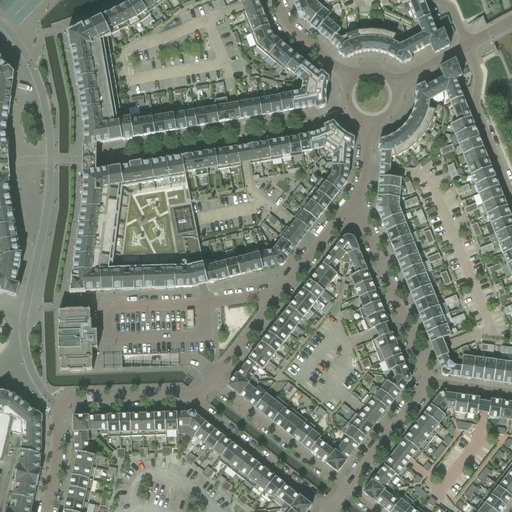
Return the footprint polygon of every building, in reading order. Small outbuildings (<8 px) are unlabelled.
[(43,0),(0,0),(0,10),(17,27),(43,0)] [(138,0),(133,0),(128,4),(140,23),(150,16),(148,13),(138,0)] [(151,0),(138,0),(148,13),(157,7),(151,0)] [(257,0),(236,0),(238,3),(241,2),(243,7),(245,12),(242,13),(246,23),(264,16),(258,1),(257,0)] [(298,17),(316,3),(314,0),(302,0),(294,4),(297,13),(297,14),(297,15),(297,16),(298,17)] [(429,17),(422,0),(412,0),(409,2),(412,9),(409,11),(414,23),(417,22),(429,17)] [(309,25),(322,9),(316,3),(298,17),(299,18),(300,18),(301,19),(302,19),(309,25)] [(129,29),(140,23),(128,4),(120,8),(129,26),(128,27),(129,29)] [(332,7),(334,13),(341,11),(338,4),(332,7)] [(120,31),(128,27),(129,29),(128,27),(129,26),(120,8),(110,13),(120,31)] [(326,19),(327,19),(330,15),(322,9),(309,25),(316,31),(326,19)] [(110,13),(101,17),(108,32),(109,31),(111,35),(120,31),(110,13)] [(246,23),(250,33),(268,26),(264,16),(246,23)] [(75,79),(76,79),(76,80),(75,80),(76,87),(77,87),(80,99),(78,99),(79,107),(81,106),(82,114),(81,114),(82,122),(84,122),(84,126),(84,145),(82,145),(82,147),(83,147),(83,148),(83,147),(96,145),(96,146),(96,144),(123,140),(123,141),(132,140),(131,138),(133,138),(130,122),(131,122),(130,118),(121,119),(107,38),(111,36),(111,35),(109,31),(108,32),(101,17),(83,27),(82,25),(67,33),(70,50),(71,50),(75,73),(74,73),(75,79)] [(436,34),(430,17),(429,17),(417,22),(422,34),(418,36),(425,48),(429,46),(429,45),(430,45),(428,39),(436,34)] [(340,30),(327,19),(326,19),(316,31),(330,42),(335,35),(336,35),(340,30)] [(268,26),(250,33),(256,47),(272,36),(268,26)] [(362,53),(357,28),(351,30),(352,34),(345,35),(346,36),(354,55),(362,53)] [(370,52),(370,31),(364,31),(364,28),(357,28),(362,53),(370,52)] [(379,53),(383,28),(377,28),(376,31),(370,31),(370,52),(379,53)] [(392,42),(392,43),(395,35),(389,34),(390,30),(383,28),(379,53),(387,55),(392,42)] [(438,33),(436,34),(428,39),(430,45),(431,49),(432,50),(433,54),(433,55),(434,55),(435,55),(435,54),(438,52),(439,53),(440,52),(443,50),(445,50),(444,49),(448,47),(448,48),(449,47),(449,46),(447,42),(447,41),(445,37),(445,36),(443,32),(443,30),(443,31),(443,30),(441,31),(442,31),(438,33)] [(346,36),(340,39),(336,35),(335,35),(330,42),(339,50),(337,52),(337,53),(338,53),(344,59),(345,59),(346,59),(354,55),(346,36)] [(267,57),(280,42),(272,36),(256,47),(267,57)] [(425,48),(418,36),(403,44),(409,56),(410,56),(425,48)] [(280,42),(267,57),(275,64),(288,49),(280,42)] [(410,56),(409,56),(403,44),(399,46),(392,43),(392,42),(387,55),(394,59),(401,64),(402,65),(402,64),(402,65),(403,64),(411,60),(410,60),(411,60),(411,59),(410,56)] [(286,68),(296,56),(288,49),(275,64),(284,71),(286,69),(286,68)] [(305,63),(296,56),(286,68),(286,69),(294,75),(305,63)] [(0,179),(9,178),(9,177),(10,177),(9,171),(10,171),(9,169),(9,164),(9,159),(9,157),(8,157),(8,156),(8,151),(8,149),(8,148),(6,149),(5,134),(8,116),(9,116),(11,100),(10,99),(12,83),(13,81),(14,75),(14,73),(13,74),(9,69),(8,68),(0,60),(0,59),(1,59),(0,57),(0,179)] [(459,70),(457,67),(457,66),(457,65),(455,62),(455,61),(455,60),(453,61),(454,61),(450,63),(449,63),(449,64),(445,65),(444,66),(440,68),(439,68),(439,69),(439,70),(440,70),(441,74),(441,75),(442,75),(443,78),(444,78),(446,84),(455,80),(456,79),(460,77),(461,77),(461,76),(461,75),(459,71),(459,70)] [(305,63),(294,75),(302,82),(300,92),(300,93),(291,94),(294,110),(315,107),(316,110),(317,110),(318,110),(325,107),(325,106),(326,106),(326,105),(325,96),(326,88),(329,80),(329,79),(328,78),(322,73),(321,72),(319,74),(305,63)] [(462,98),(455,80),(446,84),(444,78),(443,78),(442,79),(437,81),(443,93),(445,92),(450,103),(462,98)] [(437,81),(426,87),(432,99),(443,93),(437,81)] [(426,87),(425,84),(425,85),(424,84),(423,84),(416,88),(415,88),(415,89),(415,98),(414,106),(427,109),(428,101),(432,99),(426,87)] [(272,114),(282,112),(280,96),(280,93),(268,95),(272,114)] [(282,112),(294,110),(291,94),(280,96),(282,112)] [(262,116),(272,114),(268,95),(258,97),(262,116)] [(250,118),(262,116),(258,97),(247,99),(250,118)] [(219,123),(231,121),(236,120),(239,120),(250,118),(247,99),(236,101),(237,104),(236,104),(236,103),(233,104),(229,105),(228,105),(227,105),(226,98),(214,100),(215,104),(219,123)] [(470,118),(462,98),(450,103),(453,110),(450,112),(454,124),(458,122),(458,123),(470,118)] [(208,125),(219,123),(215,104),(205,106),(208,125)] [(197,127),(208,125),(205,106),(193,108),(197,127)] [(435,111),(427,109),(414,106),(411,115),(434,124),(436,118),(433,117),(435,111)] [(187,129),(197,127),(193,108),(183,110),(187,129)] [(165,133),(176,131),(173,112),(173,111),(173,109),(161,111),(165,133)] [(176,131),(187,129),(183,110),(173,111),(173,112),(176,131)] [(155,134),(165,133),(161,111),(151,112),(155,134)] [(143,136),(155,134),(151,112),(140,114),(143,136)] [(133,138),(143,136),(140,114),(129,116),(130,118),(131,122),(130,122),(133,138)] [(434,124),(411,115),(407,122),(425,134),(428,129),(431,130),(434,124)] [(474,128),(470,118),(458,123),(458,122),(454,124),(450,125),(454,136),(474,128)] [(350,150),(352,150),(353,150),(353,149),(354,149),(354,140),(354,139),(353,139),(353,138),(346,135),(339,129),(334,123),(333,122),(332,123),(332,122),(324,126),(323,126),(323,127),(324,130),(314,134),(309,135),(312,151),(319,150),(323,148),(333,156),(332,167),(348,168),(350,150)] [(425,134),(407,122),(402,128),(419,146),(424,141),(421,139),(425,134)] [(419,146),(402,128),(395,134),(407,151),(412,148),(414,150),(419,146)] [(478,138),(474,128),(454,136),(459,146),(478,138)] [(407,151),(395,134),(388,138),(396,157),(395,157),(396,158),(401,155),(403,158),(409,154),(407,151)] [(312,151),(309,135),(299,137),(301,153),(302,153),(312,151)] [(302,156),(302,153),(301,153),(299,137),(288,139),(291,158),(302,156)] [(378,142),(378,151),(378,152),(380,152),(381,152),(380,165),(380,166),(379,176),(378,187),(399,189),(400,179),(388,178),(388,177),(389,167),(389,166),(390,159),(395,157),(396,157),(388,138),(380,140),(380,141),(379,141),(379,142),(378,142)] [(482,148),(478,138),(459,146),(463,156),(482,148)] [(281,159),(291,158),(288,139),(278,140),(281,159)] [(271,161),(281,159),(278,140),(268,142),(271,161)] [(261,163),(271,161),(268,142),(257,144),(261,163)] [(241,147),(225,150),(229,169),(240,166),(240,163),(241,163),(244,163),(249,162),(250,165),(261,163),(257,144),(241,147)] [(191,288),(207,284),(203,268),(204,268),(185,173),(184,173),(182,157),(141,164),(141,162),(129,164),(129,166),(96,172),(96,166),(96,165),(96,164),(96,158),(96,153),(96,152),(97,151),(96,151),(96,146),(96,145),(83,147),(83,148),(82,152),(82,153),(82,154),(82,155),(82,160),(82,166),(82,167),(82,168),(82,173),(82,174),(82,175),(82,176),(84,176),(83,193),(82,193),(81,200),(82,200),(80,217),(79,217),(78,224),(79,224),(79,231),(77,232),(76,239),(77,241),(76,249),(75,249),(74,256),(75,256),(74,256),(73,263),(74,263),(73,278),(72,278),(71,278),(69,293),(69,294),(70,294),(85,293),(85,292),(122,290),(122,292),(134,291),(134,290),(154,289),(154,291),(165,290),(165,289),(191,288)] [(451,145),(446,147),(448,154),(454,151),(451,145)] [(448,154),(446,147),(440,150),(442,156),(448,154)] [(486,158),(482,148),(463,156),(467,166),(486,158)] [(225,150),(215,151),(218,167),(216,167),(217,171),(229,169),(225,150)] [(215,151),(204,153),(207,175),(208,175),(207,169),(216,167),(218,167),(215,151)] [(204,153),(192,155),(196,177),(207,175),(204,153)] [(192,155),(182,157),(184,173),(185,173),(194,171),(195,177),(196,177),(192,155)] [(490,168),(486,158),(467,166),(471,176),(490,168)] [(446,167),(449,173),(455,170),(453,164),(446,167)] [(347,182),(348,168),(332,167),(331,175),(347,182)] [(494,178),(490,168),(471,176),(475,186),(494,178)] [(457,176),(455,170),(449,173),(451,179),(457,176)] [(339,192),(347,182),(331,175),(326,182),(339,192)] [(0,294),(4,292),(4,293),(5,294),(16,297),(20,286),(15,285),(18,270),(19,270),(21,262),(19,262),(21,254),(19,254),(17,239),(15,225),(14,225),(11,210),(12,210),(10,198),(9,195),(8,180),(10,179),(10,177),(9,177),(9,178),(0,179),(0,294)] [(498,187),(494,178),(475,186),(478,195),(498,187)] [(331,202),(339,192),(326,182),(321,179),(314,188),(331,202)] [(468,185),(462,187),(464,194),(470,191),(468,185)] [(399,198),(399,189),(378,187),(378,196),(399,198)] [(464,194),(462,187),(456,190),(458,196),(464,194)] [(502,197),(498,187),(478,195),(482,205),(502,197)] [(324,211),(331,202),(314,188),(306,198),(324,211)] [(398,206),(399,198),(378,196),(377,206),(376,206),(376,207),(375,208),(375,209),(375,210),(398,206)] [(506,207),(502,197),(482,205),(486,215),(506,207)] [(316,221),(324,211),(306,198),(299,207),(301,209),(301,208),(304,210),(304,211),(316,221)] [(416,198),(410,200),(412,206),(418,204),(416,198)] [(412,206),(410,200),(404,202),(406,209),(412,206)] [(475,204),(469,206),(472,213),(478,210),(475,204)] [(381,222),(401,214),(398,206),(375,210),(376,211),(376,212),(377,213),(378,213),(381,222)] [(472,213),(469,206),(463,209),(466,215),(472,213)] [(305,235),(308,231),(316,221),(304,211),(304,210),(301,208),(301,209),(299,207),(298,208),(300,210),(293,219),(296,221),(292,225),(289,229),(286,227),(280,237),(282,239),(282,238),(295,248),(305,235)] [(510,217),(506,207),(486,215),(490,225),(510,217)] [(415,213),(417,219),(423,216),(421,211),(415,213)] [(385,232),(405,224),(401,214),(381,222),(385,232)] [(426,222),(423,216),(417,219),(420,225),(426,222)] [(511,227),(511,222),(510,217),(490,225),(494,235),(511,227)] [(479,229),(476,223),(470,226),(473,232),(479,229)] [(390,243),(409,235),(405,224),(385,232),(390,243)] [(511,239),(511,227),(494,235),(498,245),(511,239)] [(481,235),(479,229),(473,232),(475,238),(481,235)] [(423,233),(425,239),(431,237),(429,231),(423,233)] [(393,252),(413,244),(409,235),(390,243),(393,252)] [(281,239),(273,250),(283,266),(285,263),(285,261),(295,248),(282,238),(282,239),(280,237),(279,238),(281,239)] [(342,239),(336,247),(346,255),(358,250),(355,241),(354,240),(353,238),(351,237),(350,237),(348,237),(346,237),(345,237),(343,238),(342,239)] [(434,242),(431,237),(425,239),(428,245),(434,242)] [(511,250),(511,239),(498,245),(502,255),(511,250)] [(398,262),(417,254),(413,244),(393,252),(398,262)] [(491,244),(485,246),(488,253),(494,250),(491,244)] [(488,253),(485,246),(480,249),(482,255),(488,253)] [(336,247),(323,264),(332,271),(340,261),(342,263),(345,264),(346,255),(336,247)] [(252,272),(263,269),(257,248),(246,251),(252,272)] [(279,266),(283,266),(273,250),(259,254),(258,248),(257,248),(263,269),(278,266),(279,266)] [(366,270),(358,250),(346,255),(345,264),(347,264),(351,263),(356,274),(366,270)] [(511,262),(511,250),(502,255),(506,265),(511,262)] [(241,275),(252,272),(246,251),(245,251),(246,257),(237,259),(235,254),(241,275)] [(229,278),(241,275),(235,254),(223,257),(229,278)] [(402,272),(421,264),(417,254),(398,262),(402,272)] [(438,254),(432,256),(435,262),(441,260),(438,254)] [(435,262),(432,256),(426,258),(429,264),(435,262)] [(218,281),(229,278),(223,257),(222,257),(224,263),(214,265),(218,281)] [(337,275),(332,271),(323,264),(316,272),(330,283),(337,275)] [(406,282),(425,274),(421,264),(402,272),(406,282)] [(499,264),(494,266),(496,273),(502,270),(499,264)] [(207,284),(209,283),(218,281),(214,265),(204,268),(203,268),(207,284)] [(496,273),(494,266),(488,269),(490,275),(496,273)] [(370,280),(366,270),(356,274),(350,276),(354,287),(370,280)] [(330,283),(316,272),(309,281),(323,292),(330,283)] [(440,274),(442,280),(448,278),(446,272),(440,274)] [(410,293),(430,285),(425,274),(406,282),(410,293)] [(451,284),(448,278),(442,280),(444,286),(451,284)] [(375,290),(370,280),(354,287),(358,297),(375,290)] [(323,292),(309,281),(302,290),(316,301),(323,292)] [(495,286),(497,292),(503,289),(501,283),(495,286)] [(414,303),(434,295),(430,285),(410,293),(414,303)] [(505,295),(503,289),(497,292),(499,298),(505,295)] [(316,301),(302,290),(296,299),(310,310),(316,301)] [(379,301),(375,290),(358,297),(362,307),(379,301)] [(438,306),(434,295),(414,303),(419,314),(438,306)] [(455,296),(449,298),(452,304),(458,302),(455,296)] [(452,304),(449,298),(444,301),(445,304),(446,307),(452,304)] [(310,310),(296,299),(289,307),(303,318),(310,310)] [(379,301),(362,307),(358,309),(362,319),(383,311),(379,301)] [(449,314),(446,307),(445,304),(438,306),(419,314),(423,324),(442,316),(449,314)] [(303,318),(289,307),(282,316),(296,327),(303,318)] [(92,371),(92,369),(92,368),(91,361),(92,361),(93,361),(92,358),(92,354),(92,350),(93,350),(93,349),(95,349),(95,350),(97,350),(97,347),(97,333),(97,331),(94,331),(91,331),(91,323),(91,320),(90,321),(90,312),(90,310),(88,310),(88,311),(83,311),(83,310),(81,310),(67,311),(67,310),(65,311),(60,312),(60,311),(58,311),(58,314),(59,322),(58,322),(58,324),(58,332),(57,332),(57,335),(58,335),(58,348),(58,349),(58,351),(59,351),(59,359),(59,362),(60,362),(60,370),(60,372),(62,372),(67,371),(67,372),(70,372),(83,372),(85,372),(85,371),(90,371),(92,371)] [(388,334),(386,330),(384,324),(386,324),(387,321),(383,311),(362,319),(367,331),(375,328),(377,334),(379,338),(371,341),(376,352),(396,344),(392,335),(390,334),(388,334)] [(463,315),(457,317),(460,323),(465,321),(463,315)] [(296,327),(282,316),(275,325),(289,336),(296,327)] [(426,333),(446,325),(442,316),(423,324),(426,333)] [(460,323),(457,317),(451,319),(454,326),(460,323)] [(289,336),(275,325),(268,334),(282,344),(289,336)] [(446,325),(426,333),(431,345),(436,357),(439,364),(441,370),(441,374),(443,376),(444,377),(448,376),(449,376),(460,377),(461,367),(454,367),(449,362),(446,355),(448,355),(447,353),(442,340),(442,339),(450,336),(446,326),(446,325)] [(282,344),(268,334),(262,342),(275,353),(282,344)] [(275,353),(262,342),(255,351),(269,362),(275,353)] [(400,355),(396,344),(376,352),(380,363),(384,361),(400,355)] [(269,362),(255,351),(248,360),(259,369),(262,371),(269,362)] [(405,365),(400,355),(384,361),(388,371),(392,370),(405,365)] [(472,379),(475,358),(462,357),(461,367),(460,377),(472,379)] [(482,381),(485,360),(475,358),(472,379),(482,381)] [(248,360),(237,375),(248,384),(257,383),(257,380),(253,376),(259,369),(248,360)] [(493,382),(496,361),(485,360),(482,381),(493,382)] [(503,383),(506,363),(496,361),(493,382),(503,383)] [(511,384),(511,363),(506,363),(503,383),(511,384)] [(409,375),(405,365),(392,370),(395,377),(390,384),(401,392),(408,383),(410,381),(411,378),(409,375)] [(239,396),(248,385),(248,384),(237,375),(236,375),(227,387),(239,396)] [(362,381),(368,386),(371,383),(365,378),(362,381)] [(394,400),(401,392),(390,384),(387,381),(380,390),(394,400)] [(239,396),(255,408),(263,397),(254,390),(258,385),(257,383),(248,384),(248,385),(239,396)] [(288,384),(283,390),(286,392),(291,386),(288,384)] [(294,388),(291,386),(286,392),(289,395),(294,388)] [(387,409),(394,400),(380,390),(377,387),(370,395),(387,409)] [(357,401),(359,398),(353,393),(350,396),(357,401)] [(455,408),(456,395),(443,393),(442,393),(439,394),(431,405),(441,414),(442,413),(446,407),(454,408),(455,408)] [(263,415),(274,401),(265,394),(263,397),(255,408),(254,408),(263,415)] [(376,423),(379,419),(387,409),(370,395),(362,405),(366,408),(362,413),(359,417),(355,414),(348,424),(351,427),(365,438),(376,423)] [(466,414),(468,397),(456,395),(455,408),(454,408),(454,413),(466,414)] [(298,402),(302,405),(307,398),(303,396),(298,402)] [(272,422),(286,405),(276,397),(274,401),(263,415),(272,422)] [(499,419),(501,401),(492,400),(490,402),(490,403),(484,403),(480,402),(479,402),(479,400),(478,398),(468,397),(466,414),(477,416),(477,412),(482,413),(487,414),(488,414),(488,417),(499,419)] [(310,401),(307,398),(302,405),(305,407),(310,401)] [(0,511),(33,511),(40,483),(41,484),(44,469),(42,468),(44,452),(44,436),(44,420),(28,416),(30,408),(0,400),(0,511)] [(509,420),(511,403),(501,401),(499,419),(509,420)] [(282,430),(296,412),(286,405),(272,422),(282,430)] [(341,408),(347,413),(350,410),(343,405),(341,408)] [(441,414),(431,405),(430,406),(428,409),(424,414),(438,425),(438,424),(445,416),(442,413),(441,414)] [(314,414),(317,417),(322,411),(319,408),(314,414)] [(326,413),(322,411),(317,417),(321,419),(326,413)] [(188,413),(177,413),(177,427),(188,427),(196,433),(197,433),(205,423),(196,416),(194,413),(191,412),(188,413)] [(292,437),(305,420),(296,412),(282,430),(292,437)] [(177,427),(177,413),(165,414),(165,432),(165,431),(178,431),(177,427)] [(155,436),(154,414),(142,415),(143,437),(155,436)] [(165,432),(165,414),(154,414),(155,436),(166,436),(165,431),(165,432)] [(438,425),(424,414),(417,422),(435,436),(442,427),(438,424),(438,425)] [(131,437),(130,415),(119,416),(120,438),(131,437)] [(143,437),(142,415),(130,415),(131,437),(143,437)] [(333,418),(340,423),(342,419),(336,415),(333,418)] [(120,438),(119,416),(107,416),(107,417),(107,430),(107,438),(120,438)] [(88,417),(73,417),(73,433),(74,433),(74,432),(88,432),(88,417)] [(97,431),(107,430),(107,417),(88,417),(88,432),(74,432),(74,433),(75,452),(77,453),(77,452),(88,455),(88,440),(93,440),(97,436),(97,431)] [(301,445),(312,431),(315,427),(305,420),(292,437),(301,445)] [(435,436),(417,422),(411,431),(428,444),(435,436)] [(203,444),(214,430),(205,423),(197,433),(196,433),(194,436),(203,444)] [(462,431),(463,424),(455,423),(458,430),(462,431)] [(358,446),(365,438),(351,427),(344,435),(347,437),(358,446)] [(212,451),(223,437),(214,430),(203,444),(212,451)] [(310,451),(318,440),(321,438),(312,431),(301,445),(310,451)] [(428,444),(411,431),(404,439),(421,453),(428,444)] [(220,457),(231,443),(223,437),(212,451),(220,457)] [(346,460),(358,446),(347,437),(340,446),(336,442),(333,443),(335,451),(346,460)] [(443,442),(448,446),(452,441),(447,437),(443,442)] [(415,462),(421,453),(404,439),(392,454),(383,466),(384,466),(395,474),(395,475),(401,479),(408,470),(404,468),(405,467),(407,465),(411,459),(415,462)] [(326,463),(335,451),(333,443),(331,443),(327,447),(318,440),(310,451),(326,463)] [(226,467),(240,450),(231,443),(220,457),(217,460),(226,467)] [(440,446),(436,451),(441,455),(445,449),(440,446)] [(249,457),(240,450),(226,467),(236,475),(249,457)] [(347,461),(346,460),(335,451),(326,463),(325,464),(337,473),(347,461)] [(437,460),(441,455),(436,451),(432,456),(437,460)] [(99,457),(88,455),(77,452),(77,453),(74,464),(96,469),(99,457)] [(498,452),(494,457),(499,461),(503,455),(498,452)] [(188,463),(193,457),(190,454),(185,461),(188,463)] [(197,459),(193,457),(188,463),(192,466),(197,459)] [(244,481),(258,464),(249,457),(236,475),(244,481)] [(495,466),(499,461),(494,457),(490,462),(495,466)] [(431,467),(427,463),(422,469),(427,472),(431,467)] [(93,481),(96,469),(74,464),(72,476),(93,481)] [(253,488),(266,471),(258,464),(244,481),(253,488)] [(388,483),(395,475),(395,474),(384,466),(372,481),(383,490),(383,489),(384,490),(393,489),(393,487),(388,483)] [(205,476),(210,470),(207,468),(202,474),(205,476)] [(511,470),(508,468),(501,476),(511,484),(511,470)] [(485,469),(481,474),(486,478),(490,472),(485,469)] [(214,473),(210,470),(205,476),(209,479),(214,473)] [(261,495),(275,477),(266,471),(253,488),(261,495)] [(481,483),(486,478),(481,474),(477,479),(481,483)] [(90,492),(93,481),(72,476),(69,488),(90,492)] [(413,485),(418,484),(421,480),(416,476),(413,481),(413,485)] [(511,497),(511,484),(501,476),(495,485),(511,498),(511,497)] [(285,485),(275,477),(261,495),(271,502),(276,496),(284,485),(284,486),(285,485)] [(383,491),(384,490),(383,489),(383,490),(372,481),(362,493),(374,502),(375,502),(375,501),(383,491)] [(223,491),(228,484),(225,482),(220,488),(223,491)] [(232,487),(228,484),(223,491),(227,493),(232,487)] [(299,497),(284,486),(284,485),(276,496),(284,503),(281,507),(281,510),(290,508),(299,497)] [(511,498),(495,485),(488,493),(505,507),(511,498)] [(472,486),(468,491),(472,495),(476,489),(472,486)] [(88,504),(90,492),(69,488),(66,499),(88,504)] [(418,496),(422,492),(418,488),(414,489),(415,493),(418,496)] [(391,511),(398,503),(390,496),(393,492),(393,489),(384,490),(383,491),(375,501),(375,502),(388,511),(391,511)] [(468,500),(472,495),(468,491),(463,496),(468,500)] [(427,496),(422,492),(418,496),(424,501),(427,496)] [(494,511),(500,511),(505,507),(488,493),(481,502),(494,511)] [(240,504),(245,497),(242,495),(237,501),(240,504)] [(249,500),(245,497),(240,504),(244,506),(249,500)] [(299,497),(290,508),(294,511),(306,511),(311,506),(299,497)] [(436,503),(431,498),(427,503),(432,507),(436,503)] [(68,511),(85,511),(88,504),(66,499),(64,511),(68,511)] [(406,511),(410,508),(409,507),(400,500),(398,503),(391,511),(406,511)] [(459,502),(454,508),(459,511),(463,506),(459,502)] [(476,511),(494,511),(481,502),(475,510),(476,511)] [(253,511),(258,505),(255,503),(250,509),(253,511)]
